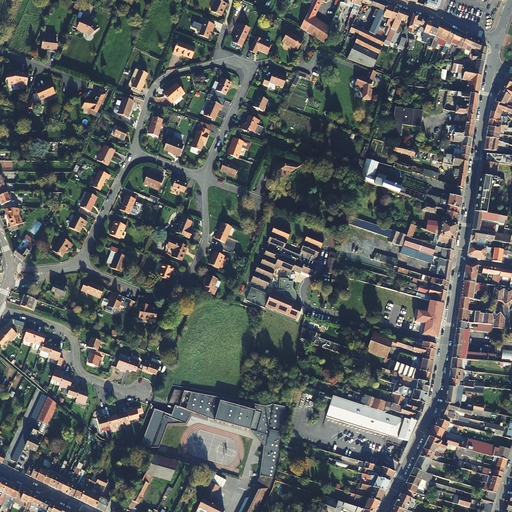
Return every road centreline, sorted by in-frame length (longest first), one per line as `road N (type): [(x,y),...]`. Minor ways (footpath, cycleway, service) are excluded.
road 1 (residential): [(204,178),(249,75),(234,61),(153,85),(132,151)]
road 2 (residential): [(382,511),(434,401),(460,258)]
road 3 (residential): [(77,262),(141,291),(182,283),(206,233),(204,178)]
road 4 (residential): [(0,308),(68,332),(86,375),(126,390),(145,388)]
road 5 (residential): [(132,151),(77,262)]
